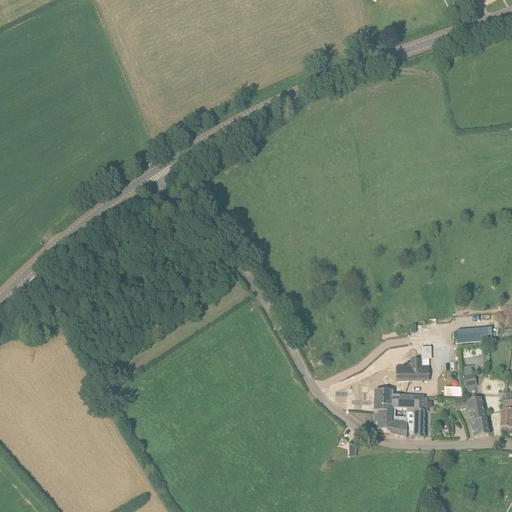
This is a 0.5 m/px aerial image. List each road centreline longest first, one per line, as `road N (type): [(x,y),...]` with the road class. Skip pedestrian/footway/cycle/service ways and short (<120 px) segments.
road 1 (unclassified): [(511,445),(395,444),(336,412),(248,277),(182,219),(150,173)]
road 2 (secondary): [(150,173),(297,92),(511,13)]
road 3 (secondary): [(0,297),(150,173)]
